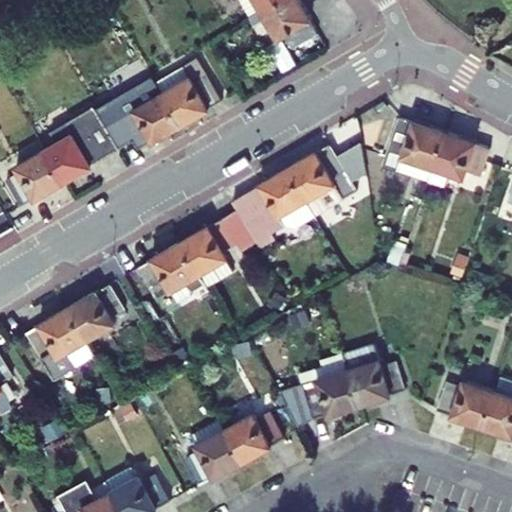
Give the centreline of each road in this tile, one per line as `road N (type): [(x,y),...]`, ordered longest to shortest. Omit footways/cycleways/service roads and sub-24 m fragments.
road 1 (residential): [(0,283),(406,47)]
road 2 (residential): [(511,491),(394,451),(376,458),(368,478)]
road 3 (tertiary): [(406,47),(511,103)]
